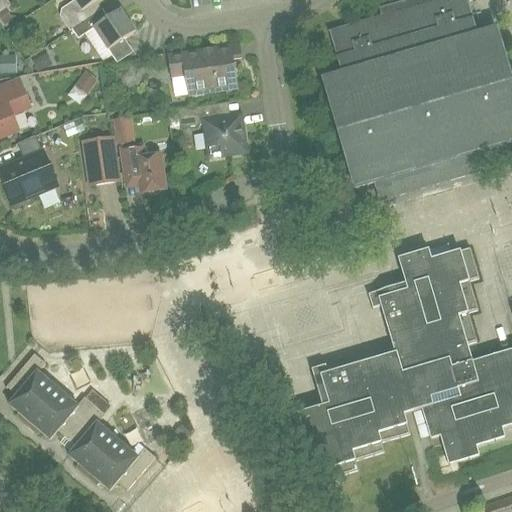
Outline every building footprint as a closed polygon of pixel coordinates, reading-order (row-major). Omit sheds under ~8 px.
[(97,3),(100,0),(73,0),(75,2),(62,10),(60,18),(71,33),(73,31),(72,31),(102,11),(97,3)] [(478,35),(469,4),(467,0),(435,0),(380,16),(374,18),(374,20),(329,33),(341,75),(322,80),(354,190),(373,184),(379,203),(485,171),(511,163),(511,154),(509,145),(511,143),(511,83),(497,33),(496,30),(478,35)] [(409,0),(378,9),(380,16),(435,0),(467,0),(469,4),(470,0),(409,0)] [(13,21),(6,11),(0,14),(0,17),(5,26),(13,21)] [(108,51),(135,33),(120,11),(108,19),(102,11),(72,31),(73,31),(78,40),(93,30),(108,51)] [(236,85),(233,62),(241,61),(239,46),(168,56),(172,79),(186,77),(189,98),(219,93),(218,88),(236,85)] [(0,74),(17,74),(16,57),(0,57),(0,74)] [(49,69),(43,58),(33,63),(39,74),(49,69)] [(97,81),(86,73),(75,87),(87,96),(97,81)] [(30,108),(20,82),(0,89),(0,102),(1,104),(0,103),(0,139),(19,132),(13,118),(14,114),(30,108)] [(218,106),(177,112),(180,130),(203,126),(208,160),(246,154),(241,116),(220,119),(218,106)] [(56,187),(36,138),(17,145),(24,162),(0,171),(0,176),(12,206),(56,187)] [(113,139),(83,144),(90,187),(119,183),(113,139)] [(140,195),(166,191),(160,156),(145,158),(143,146),(120,150),(123,171),(136,169),(140,195)] [(511,309),(511,310),(511,311),(511,351),(472,363),(470,356),(467,346),(477,343),(468,314),(478,312),(469,283),(479,280),(470,248),(451,255),(448,246),(398,260),(405,285),(370,296),(374,309),(380,307),(394,355),(328,375),(326,368),(316,370),(326,407),(297,415),(312,465),(322,462),(327,481),(358,472),(355,463),(384,454),(381,444),(410,436),(404,416),(421,411),(430,441),(440,438),(442,446),(448,466),(479,457),(476,448),(505,439),(502,430),(511,426),(511,309)] [(38,374),(45,365),(34,356),(6,389),(16,398),(9,406),(18,414),(16,418),(37,436),(40,433),(50,442),(58,431),(77,447),(68,457),(78,465),(76,469),(96,487),(100,485),(109,493),(116,484),(127,493),(155,459),(144,450),(137,458),(98,425),(105,416),(104,416),(111,408),(92,392),(86,400),(85,399),(77,407),(38,374)] [(183,445),(191,436),(181,427),(173,436),(183,445)] [(511,511),(511,497),(500,502),(503,511),(511,511)]
